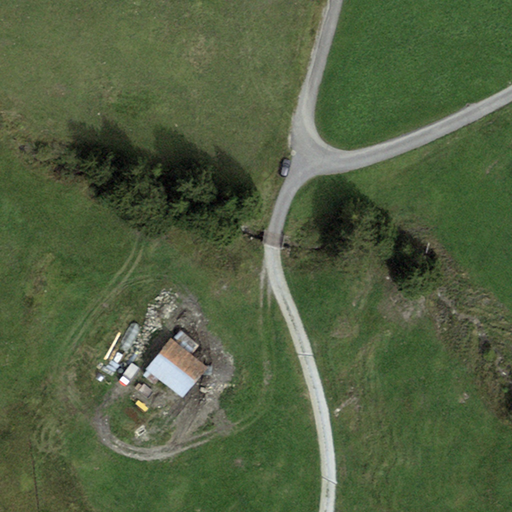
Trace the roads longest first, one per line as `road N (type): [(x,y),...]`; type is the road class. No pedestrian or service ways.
road 1 (track): [(313,151),(278,209),(270,247),(315,393),(326,511)]
road 2 (unclassified): [(511,92),(356,159),(313,151)]
road 3 (unclassified): [(335,0),(306,104),(313,151)]
